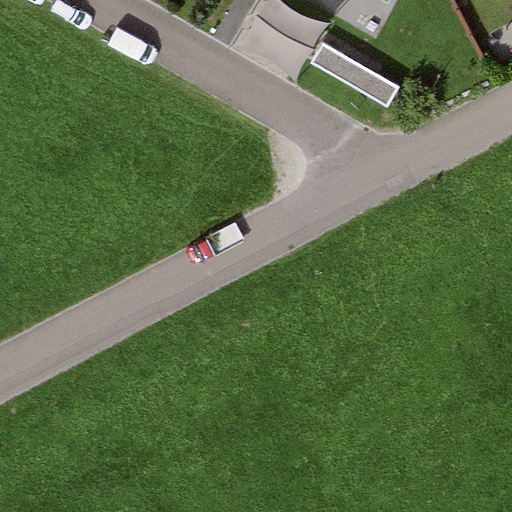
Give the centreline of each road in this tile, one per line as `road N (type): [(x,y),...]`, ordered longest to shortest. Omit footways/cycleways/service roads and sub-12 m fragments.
road 1 (residential): [(364,182),(0,384)]
road 2 (residential): [(364,182),(349,156),(93,0)]
road 3 (residential): [(511,108),(364,182)]
